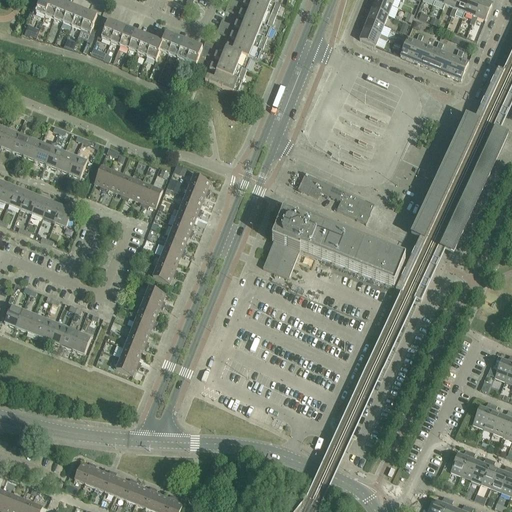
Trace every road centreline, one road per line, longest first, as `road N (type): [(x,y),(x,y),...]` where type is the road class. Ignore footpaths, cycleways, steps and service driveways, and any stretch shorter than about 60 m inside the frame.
road 1 (unclassified): [(298,51),(139,441)]
road 2 (unclassified): [(155,442),(259,183)]
road 3 (residential): [(364,0),(349,37),(354,50),(463,93),(473,88),(508,0)]
road 4 (residential): [(259,183),(442,267),(422,310)]
road 5 (unclassified): [(375,511),(353,485),(287,456),(155,442)]
road 6 (residential): [(392,511),(405,501),(478,339)]
road 7 (residential): [(69,285),(95,219),(128,232),(101,298)]
road 8 (unclassified): [(0,416),(139,441)]
road 9 (unclassified): [(259,183),(310,57)]
road 10 (residential): [(120,0),(200,33),(214,0)]
